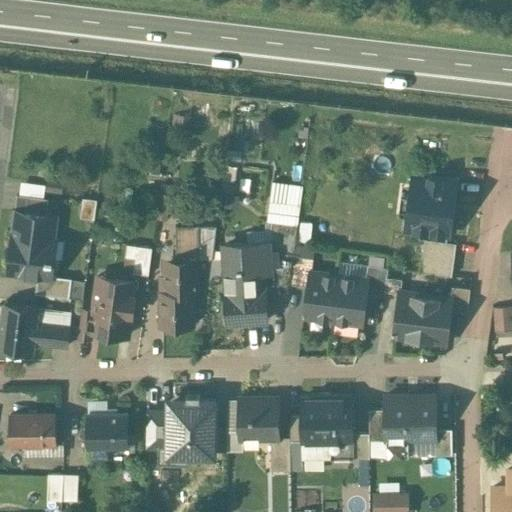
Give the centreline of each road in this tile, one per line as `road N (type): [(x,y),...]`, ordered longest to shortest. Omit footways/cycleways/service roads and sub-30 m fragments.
road 1 (trunk): [(511,70),(0,12)]
road 2 (trunk): [(0,35),(511,93)]
road 3 (residential): [(468,366),(0,372)]
road 4 (residential): [(468,366),(497,188)]
road 5 (residential): [(469,511),(468,366)]
